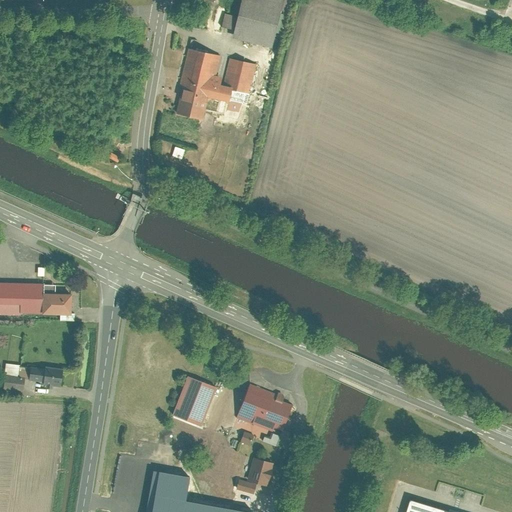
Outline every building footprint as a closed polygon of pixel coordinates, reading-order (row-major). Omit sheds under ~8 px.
[(284,0),(242,0),(233,38),(273,48),(284,0)] [(219,56),(187,50),(175,111),(205,117),(209,98),(230,102),(232,87),(224,86),(225,79),(214,77),(219,56)] [(256,61),(230,55),(225,79),(224,86),(232,87),(249,92),(256,61)] [(177,146),(173,156),(183,159),(186,150),(177,146)] [(40,285),(0,283),(0,312),(39,314),(39,293),(40,285)] [(67,294),(39,293),(39,314),(67,315),(67,294)] [(32,363),(31,368),(18,365),(16,375),(4,373),(1,388),(32,393),(34,380),(59,384),(62,368),(32,363)] [(216,388),(183,375),(168,414),(201,427),(216,388)] [(287,425),(294,406),(280,400),(282,396),(249,384),(236,418),(270,431),(272,425),(283,429),(284,424),(287,425)] [(254,434),(243,430),(240,439),(250,443),(254,434)] [(272,464),(253,457),(245,478),(264,485),(272,464)] [(157,471),(149,511),(245,511),(184,501),(189,477),(157,471)] [(254,485),(237,478),(234,486),(251,492),(254,485)] [(450,511),(407,499),(402,511),(450,511)]
